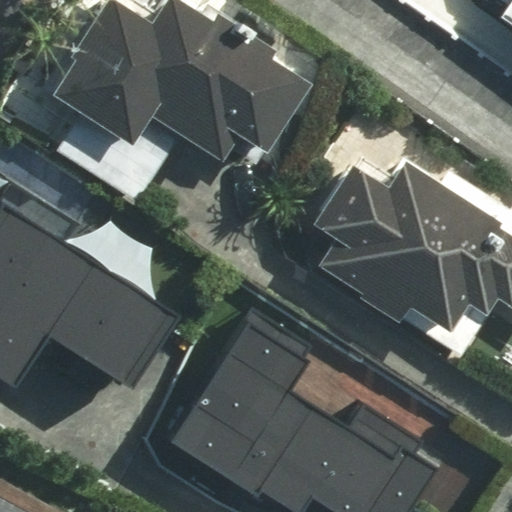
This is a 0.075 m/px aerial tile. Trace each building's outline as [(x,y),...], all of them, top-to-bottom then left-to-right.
[(206,0),(162,0),(157,9),(143,0),(104,0),(59,70),(137,120),(152,97),(227,146),(244,120),(269,137),(313,69),(206,0)] [(455,315),(472,287),(492,300),(503,281),(511,286),(511,221),(498,213),(501,208),(409,151),(393,175),(360,154),(324,212),(344,224),(324,256),(405,306),(415,290),(455,315)] [(0,369),(37,313),(125,371),(170,302),(0,191),(0,369)] [(252,287),(167,423),(283,495),(275,508),(281,511),(387,511),(425,451),(410,441),(418,428),(361,393),(347,415),(285,376),(316,327),(252,287)] [(0,511),(62,511),(0,480),(0,511)]
